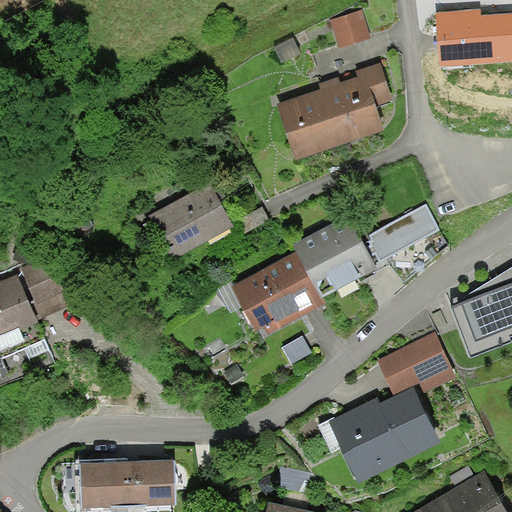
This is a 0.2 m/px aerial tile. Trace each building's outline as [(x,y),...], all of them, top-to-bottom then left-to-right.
[(362,10),(332,20),(341,45),(370,36),(362,10)] [(471,11),(437,14),(440,56),(472,54),(473,59),(511,56),(511,14),(471,18),(471,11)] [(365,77),(280,106),(296,153),(317,146),(315,141),(360,126),(363,132),(383,126),(374,101),(391,95),(380,63),(362,69),(365,77)] [(212,183),(152,215),(172,252),(232,221),(212,183)] [(263,205),(237,219),(244,232),(270,218),(263,205)] [(299,253),(320,291),(374,262),(349,216),(295,246),(299,253)] [(420,227),(385,257),(404,280),(439,251),(420,227)] [(320,291),(299,253),(244,283),(269,328),(324,298),(320,291)] [(51,255),(23,268),(40,303),(67,290),(51,255)] [(462,299),(447,303),(466,348),(511,329),(511,262),(476,279),(477,285),(457,293),(462,299)] [(47,335),(18,275),(0,283),(0,372),(7,369),(1,356),(47,335)] [(435,328),(377,354),(391,385),(416,374),(422,389),(456,373),(435,328)] [(373,391),(292,430),(311,458),(339,449),(353,473),(435,438),(414,385),(379,398),(373,391)] [(172,452),(79,454),(80,505),(106,504),(105,511),(141,511),(141,504),(173,503),(172,452)] [(414,503),(418,511),(509,511),(484,465),(414,503)] [(327,511),(329,508),(265,494),(261,511),(327,511)] [(418,511),(414,503),(395,511),(418,511)]
